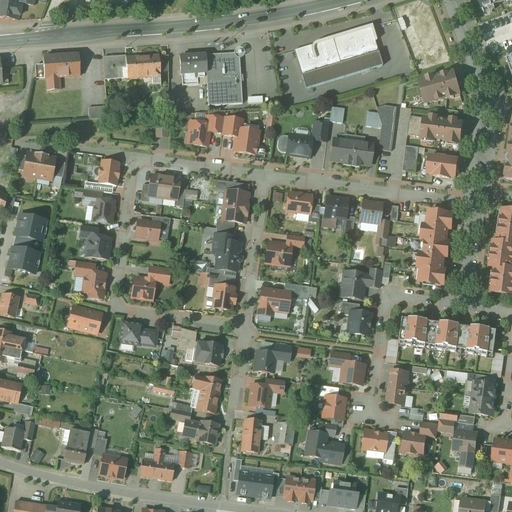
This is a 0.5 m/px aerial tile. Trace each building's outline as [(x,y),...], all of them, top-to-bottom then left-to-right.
[(511,0),(470,0),(477,17),(511,4),(511,0)] [(22,4),(1,1),(0,4),(0,18),(19,22),(22,4)] [(370,29),(332,40),(332,39),(322,41),(323,43),(294,52),(302,77),(306,90),(382,67),(378,54),(370,29)] [(239,54),(216,56),(216,55),(206,55),(206,56),(205,56),(206,74),(198,75),(199,86),(207,85),(208,107),(242,105),(239,54)] [(79,56),(43,58),(43,67),(36,67),(36,80),(47,79),(48,92),(60,91),(59,78),(72,78),(72,84),(80,84),(80,77),(79,56)] [(205,56),(179,58),(180,76),(182,76),(182,87),(199,86),(198,75),(206,74),(205,56)] [(159,57),(126,59),(126,57),(103,58),(104,81),(113,80),(112,72),(113,71),(114,70),(126,69),(127,79),(160,77),(159,57)] [(442,77),(433,79),(433,77),(426,79),(426,81),(419,83),(423,98),(426,97),(428,104),(436,101),(436,102),(443,101),(442,100),(447,98),(448,100),(454,98),(454,96),(460,95),(458,90),(460,86),(457,84),(454,74),(447,75),(447,74),(441,76),(442,77)] [(397,109),(384,107),(376,109),(378,115),(382,125),(381,130),(378,151),(391,153),(397,109)] [(106,108),(88,109),(89,120),(106,119),(106,108)] [(344,111),(331,109),(329,123),(342,125),(344,111)] [(275,127),(275,110),(267,110),(266,127),(275,127)] [(378,115),(367,113),(365,128),(381,130),(382,125),(378,115)] [(224,120),(208,118),(207,125),(211,126),(210,133),(222,135),(224,120)] [(424,119),(410,118),(407,136),(422,138),(424,119)] [(450,123),(446,123),(446,122),(441,121),(440,122),(437,121),(437,119),(430,118),(430,120),(424,119),(422,138),(428,139),(428,142),(435,142),(435,140),(447,142),(446,144),(453,145),(453,142),(460,143),(463,125),(457,124),(457,121),(450,121),(450,123)] [(243,122),(224,119),(222,135),(222,137),(235,139),(236,132),(242,133),(242,131),(243,122)] [(207,125),(192,123),(191,132),(189,134),(187,145),(207,148),(208,134),(210,133),(211,126),(207,125)] [(315,140),(314,142),(327,144),(329,126),(317,124),(315,140)] [(167,138),(167,125),(154,125),(154,138),(167,138)] [(256,133),(242,131),(242,133),(236,132),(235,139),(237,141),(236,147),(235,147),(234,153),(255,156),(258,135),(256,133)] [(315,140),(289,136),(288,139),(284,138),(282,138),(279,140),(278,143),(278,147),(278,150),(280,152),(282,153),(286,154),(286,156),(294,157),(294,158),(297,159),(299,157),(299,156),(303,157),(303,158),(304,158),(309,159),(311,142),(314,142),(315,140)] [(373,146),(333,141),(330,162),(351,165),(350,168),(351,168),(352,165),(370,167),(373,146)] [(419,149),(406,147),(403,172),(415,174),(419,149)] [(24,173),(26,158),(16,156),(13,171),(24,173)] [(37,179),(41,158),(27,156),(26,158),(24,173),(23,177),(37,179)] [(445,159),(439,158),(439,159),(430,157),(427,175),(433,176),(433,177),(450,180),(450,178),(455,179),(458,161),(445,160),(445,159)] [(55,161),(41,158),(37,179),(51,182),(55,161)] [(109,163),(101,162),(100,169),(99,169),(98,179),(99,179),(98,185),(101,186),(116,188),(117,181),(118,181),(119,172),(118,172),(119,165),(111,163),(109,163)] [(161,177),(161,178),(151,177),(150,187),(148,198),(149,198),(162,199),(165,177),(161,177)] [(179,180),(170,179),(170,178),(165,177),(162,199),(176,201),(178,190),(179,180)] [(234,184),(213,182),(211,191),(226,193),(226,192),(233,193),(234,184)] [(98,185),(85,183),(84,191),(100,193),(101,186),(98,185)] [(150,187),(142,186),(140,203),(148,204),(149,198),(148,198),(150,187)] [(185,191),(178,190),(176,201),(175,207),(183,208),(185,191)] [(84,191),(83,199),(101,201),(102,194),(103,194),(104,194),(100,193),(84,191)] [(233,193),(226,192),(226,193),(224,208),(247,211),(247,207),(248,195),(233,193)] [(298,195),(297,196),(288,194),(287,204),(284,206),(284,209),(286,212),(309,215),(311,205),(312,198),(303,196),(302,195),(298,195)] [(14,199),(7,198),(3,214),(3,217),(10,219),(14,199)] [(340,200),(327,198),(325,209),(325,213),(324,217),(323,227),(328,228),(333,229),(332,232),(334,232),(335,220),(345,221),(347,202),(340,201),(340,200)] [(101,201),(83,199),(82,206),(94,208),(92,223),(111,225),(112,215),(113,214),(114,208),(113,208),(114,203),(101,201)] [(381,206),(363,203),(361,215),(360,216),(359,222),(361,224),(366,225),(367,224),(369,224),(379,226),(379,222),(381,206)] [(320,207),(311,205),(309,215),(308,223),(318,225),(319,216),(320,209),(320,207)] [(398,208),(392,207),(390,222),(396,223),(398,208)] [(247,211),(224,208),(222,221),(222,222),(234,224),(244,225),(246,215),(247,211)] [(511,212),(502,211),(502,212),(504,212),(503,218),(501,220),(499,235),(501,238),(500,244),(511,246),(511,212)] [(453,216),(429,213),(427,227),(447,230),(451,231),(453,216)] [(46,222),(19,216),(14,237),(41,243),(46,222)] [(170,220),(152,218),(151,224),(159,225),(159,226),(169,227),(170,220)] [(234,224),(222,222),(222,221),(217,221),(215,230),(216,230),(233,233),(234,224)] [(151,224),(138,222),(136,238),(157,241),(159,226),(159,225),(151,224)] [(366,225),(361,224),(359,222),(358,229),(360,231),(368,232),(369,224),(367,224),(366,225)] [(390,223),(379,222),(379,226),(376,246),(386,247),(390,223)] [(447,230),(427,227),(423,226),(421,241),(425,241),(445,244),(446,243),(447,230)] [(98,230),(81,227),(80,239),(88,240),(89,237),(97,238),(98,230)] [(233,233),(216,230),(216,236),(234,239),(235,233),(233,233)] [(234,239),(216,236),(213,255),(217,256),(216,262),(217,264),(216,271),(225,272),(226,271),(229,271),(229,272),(236,272),(237,266),(235,264),(237,262),(239,263),(240,262),(241,258),(239,257),(238,257),(237,255),(238,253),(239,245),(233,245),(234,239)] [(282,244),(265,243),(262,273),(288,277),(290,252),(302,252),(304,238),(283,236),(282,244)] [(97,238),(89,237),(88,240),(88,244),(90,247),(88,258),(86,257),(86,258),(107,261),(110,240),(97,238)] [(445,244),(425,241),(423,255),(444,258),(447,259),(449,244),(446,243),(445,244)] [(511,246),(500,244),(499,244),(493,243),(492,249),(494,252),(493,256),(489,255),(489,256),(491,256),(490,261),(492,264),(492,268),(488,267),(490,268),(489,268),(494,269),(494,274),(495,277),(495,281),(491,280),(491,281),(493,281),(492,287),(494,289),(493,293),(489,292),(489,293),(491,293),(511,296),(511,246)] [(39,255),(12,249),(8,268),(8,270),(34,275),(39,255)] [(444,258),(423,255),(419,254),(417,269),(421,269),(442,272),(442,271),(444,258)] [(94,265),(77,263),(75,274),(85,275),(85,273),(93,274),(94,265)] [(391,265),(384,264),(382,279),(389,280),(391,265)] [(169,272),(149,269),(148,280),(155,281),(154,283),(166,285),(166,286),(167,286),(169,272)] [(442,272),(421,269),(420,283),(444,287),(446,272),(442,271),(442,272)] [(236,272),(229,272),(229,271),(226,271),(225,272),(224,278),(226,278),(235,279),(236,272)] [(381,273),(370,271),(369,277),(365,277),(363,287),(368,288),(379,290),(381,273)] [(93,274),(85,273),(85,275),(75,274),(75,277),(85,279),(83,294),(90,295),(90,296),(93,300),(98,301),(102,298),(105,276),(93,274)] [(365,277),(344,274),(342,287),(341,287),(340,298),(350,299),(351,300),(354,301),(355,300),(362,301),(363,287),(365,277)] [(210,276),(202,275),(200,286),(208,287),(210,276)] [(224,278),(210,276),(208,287),(215,288),(224,289),(226,278),(224,278)] [(235,279),(226,278),(224,289),(233,290),(235,279)] [(145,281),(134,280),(131,299),(152,302),(154,283),(155,281),(148,280),(145,280),(145,281)] [(224,289),(215,288),(213,300),(216,300),(214,310),(231,312),(232,305),(234,305),(235,297),(233,297),(234,290),(233,290),(224,289)] [(292,293),(258,288),(253,320),(272,322),(273,315),(289,318),(292,293)] [(18,299),(2,295),(0,306),(0,316),(14,320),(18,299)] [(38,299),(25,296),(23,304),(36,307),(38,299)] [(213,300),(207,299),(207,300),(206,300),(205,307),(206,307),(206,308),(214,310),(216,300),(213,300)] [(359,306),(342,304),(340,316),(350,317),(350,314),(358,315),(359,306)] [(99,316),(76,310),(71,329),(96,336),(99,323),(97,323),(99,316)] [(358,315),(350,314),(350,317),(348,327),(353,327),(352,335),(368,337),(369,330),(371,329),(371,324),(370,323),(371,316),(358,315)] [(428,321),(409,319),(409,320),(403,319),(401,329),(402,329),(401,333),(399,342),(405,343),(404,346),(413,348),(413,347),(417,348),(426,349),(426,346),(431,347),(434,323),(428,323),(428,321)] [(459,325),(440,323),(440,324),(434,323),(431,347),(436,347),(435,351),(444,352),(444,351),(448,352),(457,353),(457,350),(462,351),(465,327),(459,327),(459,325)] [(142,327),(122,324),(120,344),(139,347),(139,346),(144,346),(146,333),(141,332),(142,327)] [(490,330),(471,327),(471,328),(465,327),(462,351),(467,352),(466,355),(475,356),(479,356),(488,358),(488,354),(493,355),(495,346),(494,346),(495,341),(497,332),(490,331),(490,330)] [(181,330),(172,329),(171,337),(180,339),(181,330)] [(222,348),(195,344),(196,334),(181,330),(180,339),(178,349),(196,352),(194,364),(203,365),(219,368),(222,348)] [(11,335),(0,332),(0,348),(22,353),(23,345),(14,344),(14,345),(9,344),(11,335)] [(156,334),(146,333),(144,346),(154,348),(156,334)] [(398,342),(390,341),(387,364),(395,365),(398,342)] [(42,347),(34,346),(32,355),(40,357),(42,347)] [(290,349),(272,347),(271,355),(276,356),(275,362),(288,364),(290,349)] [(22,353),(0,348),(0,363),(5,365),(7,356),(12,357),(11,358),(20,360),(22,353)] [(294,358),(307,360),(309,350),(296,348),(294,358)] [(171,353),(167,352),(165,361),(158,359),(157,362),(164,364),(171,366),(172,361),(169,360),(171,353)] [(271,355),(256,353),(253,372),(273,375),(275,362),(276,356),(271,355)] [(349,357),(331,354),(329,367),(342,369),(343,364),(348,365),(349,357)] [(503,356),(495,355),(492,378),(500,379),(503,356)] [(348,365),(343,364),(342,369),(340,384),(342,384),(343,385),(350,386),(351,385),(361,387),(364,367),(348,365)] [(34,369),(19,365),(17,373),(33,377),(34,369)] [(191,371),(177,368),(176,375),(189,378),(191,371)] [(408,374),(402,373),(402,372),(397,372),(397,373),(391,372),(388,388),(408,390),(408,383),(407,383),(408,374)] [(485,377),(468,375),(467,383),(475,384),(475,383),(484,384),(485,377)] [(221,383),(196,377),(193,391),(201,392),(218,396),(221,383)] [(265,389),(252,387),(251,394),(250,394),(249,398),(250,399),(249,408),(263,410),(263,405),(268,406),(270,393),(282,395),(284,383),(266,380),(265,389)] [(18,386),(0,382),(0,401),(15,405),(16,405),(18,395),(16,395),(18,386)] [(484,384),(475,383),(475,384),(474,391),(476,393),(475,399),(494,402),(496,389),(493,386),(484,384)] [(338,390),(321,387),(319,398),(326,398),(337,399),(338,390)] [(174,391),(163,388),(161,394),(173,397),(174,391)] [(408,390),(388,388),(386,405),(404,407),(405,397),(407,397),(408,390)] [(201,393),(194,391),(190,408),(192,408),(191,409),(197,410),(201,393)] [(218,396),(201,392),(201,393),(197,410),(196,412),(214,416),(218,396)] [(337,399),(326,398),(323,419),(332,420),(342,422),(345,400),(337,399)] [(494,402),(475,399),(474,405),(472,407),(471,415),(489,417),(492,415),(494,402)] [(16,405),(15,405),(13,414),(31,418),(33,409),(16,405)] [(190,408),(176,405),(175,412),(190,415),(191,409),(192,408),(190,408)] [(425,411),(411,410),(409,421),(423,423),(425,411)] [(175,412),(172,411),(171,419),(177,420),(176,421),(185,423),(188,424),(190,415),(175,412)] [(475,419),(458,416),(457,424),(474,426),(475,419)] [(261,423),(244,421),(241,454),(258,455),(261,423)] [(455,423),(439,421),(438,426),(438,433),(453,435),(455,423)] [(34,425),(25,423),(23,433),(24,434),(22,441),(31,443),(34,425)] [(217,427),(202,424),(201,427),(188,424),(185,423),(183,437),(198,440),(198,443),(214,446),(217,427)] [(438,426),(423,424),(421,436),(426,437),(426,438),(437,440),(438,433),(438,426)] [(294,427),(278,425),(275,446),(291,448),(294,427)] [(343,447),(325,444),(326,437),(317,435),(318,430),(309,429),(305,457),(320,459),(320,462),(340,466),(343,447)] [(23,433),(5,430),(1,449),(19,453),(22,441),(24,434),(23,433)] [(478,433),(455,430),(452,453),(460,455),(458,469),(473,471),(478,433)] [(89,435),(70,431),(63,462),(64,463),(64,462),(82,466),(83,466),(89,435)] [(97,433),(90,431),(88,442),(95,444),(97,433)] [(387,436),(364,433),(362,451),(384,454),(385,445),(387,436)] [(421,436),(403,434),(400,451),(407,452),(406,455),(423,457),(426,438),(426,437),(421,436)] [(107,441),(96,439),(93,457),(102,459),(103,457),(104,457),(107,441)] [(511,443),(495,441),(492,462),(511,464),(511,443)] [(395,446),(385,445),(384,454),(383,461),(393,462),(395,446)] [(147,448),(136,447),(134,455),(146,457),(147,448)] [(29,461),(37,465),(43,454),(34,450),(29,461)] [(153,463),(141,461),(139,478),(155,480),(159,451),(155,451),(153,463)] [(174,466),(163,465),(164,452),(159,451),(155,480),(172,483),(174,466)] [(190,455),(180,453),(178,469),(188,471),(190,455)] [(104,457),(103,457),(102,459),(99,476),(107,478),(108,477),(114,479),(122,481),(125,465),(119,464),(119,460),(104,457)] [(433,468),(439,475),(446,470),(440,462),(433,468)] [(272,470),(259,468),(259,473),(256,491),(269,493),(272,470)] [(259,473),(239,470),(237,488),(256,491),(259,473)] [(300,480),(286,479),(283,498),(287,499),(287,501),(287,503),(294,503),(294,501),(297,502),(300,480)] [(314,482),(300,480),(297,502),(300,502),(300,504),(307,505),(307,502),(311,502),(314,482)] [(344,484),(333,483),(332,493),(329,492),(328,499),(327,506),(338,508),(338,509),(341,510),(344,484)] [(355,486),(344,484),(341,510),(344,510),(344,508),(355,510),(357,498),(357,496),(354,495),(355,486)] [(408,491),(395,489),(394,498),(399,498),(398,506),(407,507),(408,491)] [(394,498),(378,496),(376,511),(397,511),(398,506),(399,498),(394,498)] [(498,511),(501,497),(492,496),(489,511),(498,511)] [(484,511),(485,504),(462,501),(462,503),(460,511),(484,511)] [(460,511),(462,503),(455,502),(453,511),(460,511)] [(66,505),(59,503),(58,504),(57,504),(56,510),(46,509),(45,511),(79,511),(80,507),(66,505)]
